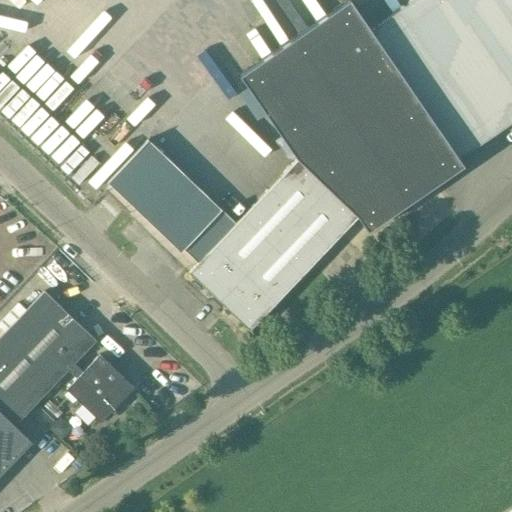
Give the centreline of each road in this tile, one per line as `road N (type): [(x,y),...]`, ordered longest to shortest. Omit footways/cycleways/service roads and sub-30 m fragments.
road 1 (unclassified): [(252,395),(0,164)]
road 2 (unclassified): [(252,395),(433,271),(511,196)]
road 3 (unclassified): [(83,511),(252,395)]
